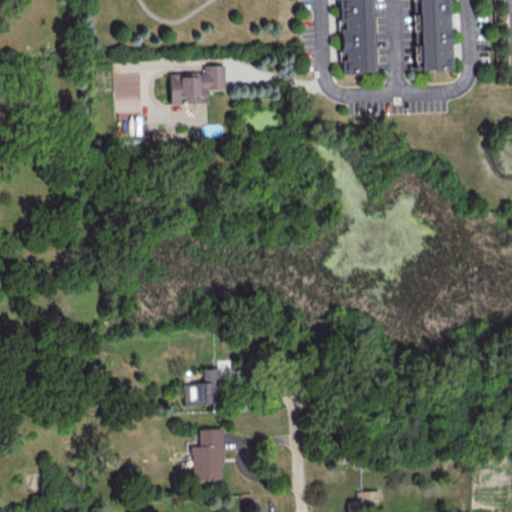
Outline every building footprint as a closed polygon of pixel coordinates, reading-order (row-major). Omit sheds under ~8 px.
[(370,0),(336,0),(339,72),(373,71),(370,0)] [(415,0),(418,69),(449,68),(446,0),(415,0)] [(167,73),(168,103),(206,102),(205,88),(223,88),(222,62),(201,63),(202,72),(167,73)] [(182,383),(184,404),(221,402),(219,367),(202,368),(202,382),(182,383)] [(190,479),(221,478),(220,427),(197,427),(197,445),(190,445),(190,479)] [(376,508),(377,491),(355,490),(354,508),(376,508)]
